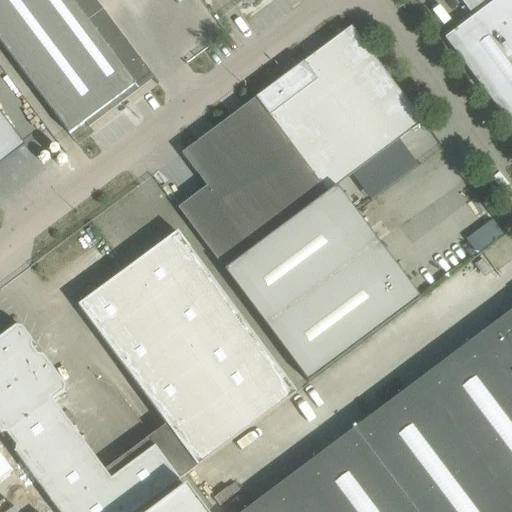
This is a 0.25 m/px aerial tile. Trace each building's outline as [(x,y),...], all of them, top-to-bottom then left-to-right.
[(0,0),(0,42),(69,135),(84,123),(149,75),(150,74),(95,0),(0,0)] [(511,0),(460,0),(473,17),(445,38),(444,39),(511,129),(511,0)] [(244,107),(239,111),(311,206),(336,187),(422,123),(351,27),(325,46),(286,76),(244,107)] [(231,117),(182,154),(206,187),(177,209),(224,271),(311,206),(239,111),(231,117)] [(0,136),(10,129),(24,148),(24,147),(0,115),(0,136)] [(336,187),(311,206),(224,271),(308,383),(420,299),(336,187)] [(475,231),(481,245),(501,235),(495,222),(475,231)] [(177,233),(78,306),(167,427),(149,441),(154,448),(110,480),(52,401),(64,393),(64,387),(42,357),(37,356),(31,347),(31,342),(21,328),(15,327),(0,338),(0,433),(0,434),(8,435),(16,446),(15,454),(57,511),(135,511),(296,394),(177,233)] [(511,511),(511,311),(243,511),(511,511)] [(0,480),(11,472),(0,457),(0,480)] [(151,511),(204,511),(185,487),(151,511)]
